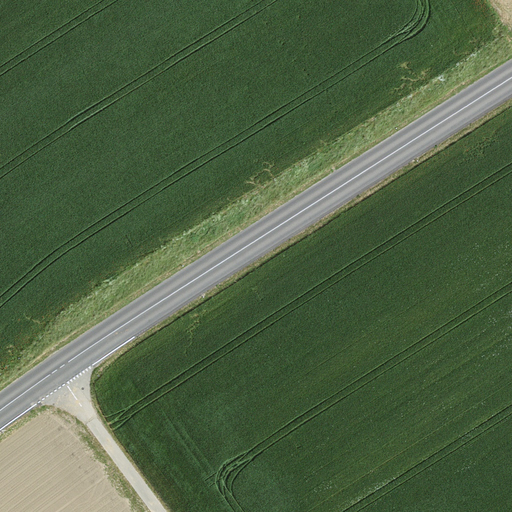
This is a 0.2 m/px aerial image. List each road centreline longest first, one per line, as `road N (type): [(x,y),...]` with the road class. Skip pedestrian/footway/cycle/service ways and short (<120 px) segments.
road 1 (secondary): [(0,412),(511,77)]
road 2 (track): [(51,374),(150,511)]
